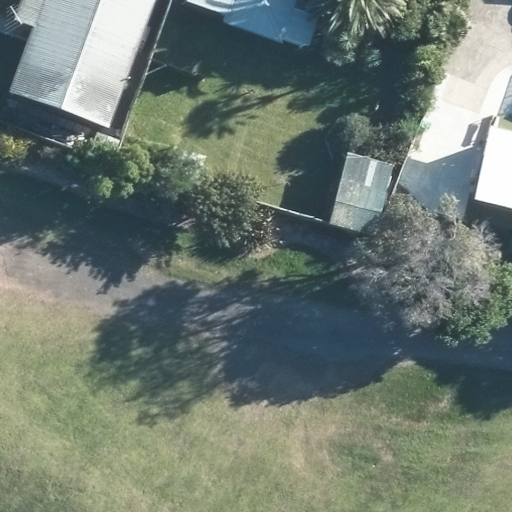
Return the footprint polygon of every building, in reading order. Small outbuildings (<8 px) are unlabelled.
[(0,98),(93,132),(140,0),(8,0),(1,22),(17,27),(0,74),(0,98)] [(300,47),(315,0),(174,0),(174,3),(214,16),(211,23),(229,29),(221,53),(264,69),(274,39),(300,47)] [(511,118),(491,113),(486,130),(480,129),(461,204),(511,216),(511,118)] [(102,162),(111,143),(91,133),(81,153),(102,162)] [(158,176),(189,187),(199,159),(168,148),(158,176)]
